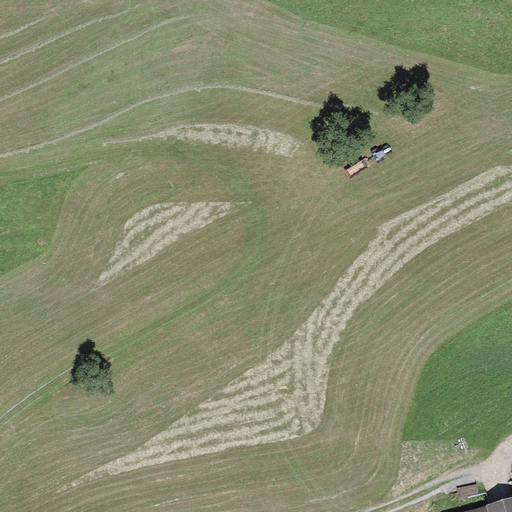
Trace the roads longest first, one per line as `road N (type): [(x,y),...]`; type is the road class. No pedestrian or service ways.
road 1 (track): [(0,427),(144,331),(223,292)]
road 2 (track): [(511,450),(375,511)]
